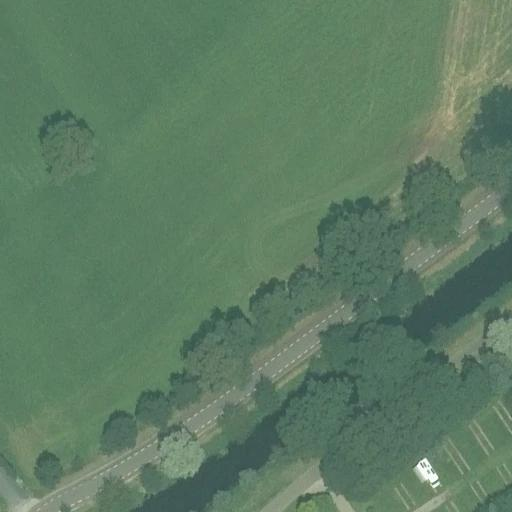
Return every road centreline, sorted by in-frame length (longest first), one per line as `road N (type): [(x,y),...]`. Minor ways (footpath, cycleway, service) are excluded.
road 1 (unclassified): [(46,511),(201,419),(511,187)]
road 2 (unclassified): [(268,511),(511,319)]
